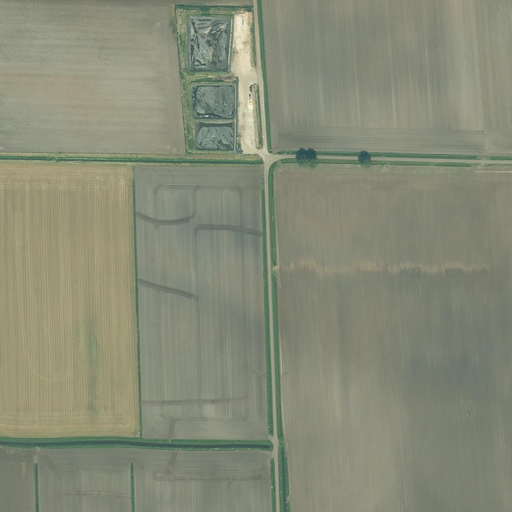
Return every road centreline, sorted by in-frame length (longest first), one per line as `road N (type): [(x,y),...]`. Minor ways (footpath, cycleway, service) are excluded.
road 1 (unclassified): [(277,511),(265,155),(511,161)]
road 2 (track): [(0,165),(265,167)]
road 3 (track): [(265,155),(254,0)]
